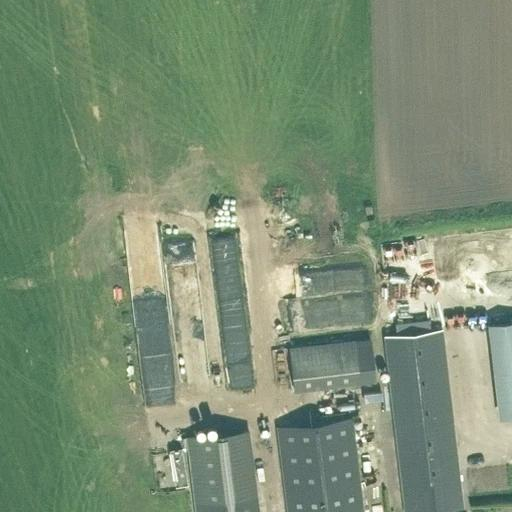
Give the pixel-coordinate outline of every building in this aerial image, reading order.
[(234,248),(235,257),(263,253),(262,244),(234,248)] [(511,414),(511,322),(487,325),(499,416),(511,414)] [(406,511),(422,511),(462,507),(450,420),(439,328),(385,335),(395,427),(406,511)] [(365,335),(280,343),(284,390),(299,389),(300,393),(352,388),(349,359),(367,358),(365,335)] [(361,511),(352,419),(277,427),(285,511),(361,511)] [(256,511),(247,428),(185,436),(194,511),(256,511)] [(506,511),(507,500),(492,500),(491,511),(506,511)]
